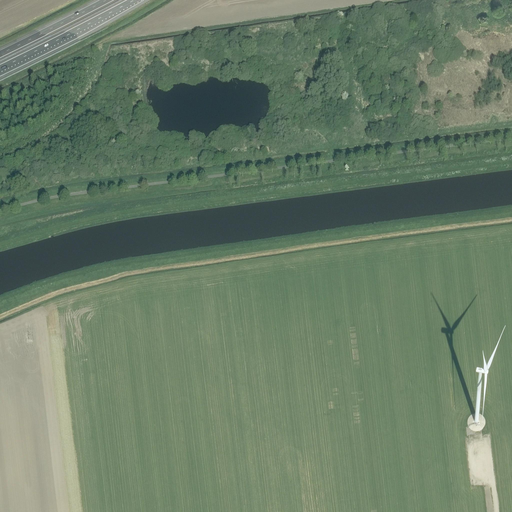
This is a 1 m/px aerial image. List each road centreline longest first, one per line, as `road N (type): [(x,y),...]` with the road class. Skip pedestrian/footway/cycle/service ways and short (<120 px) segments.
road 1 (unclassified): [(511,138),(54,196),(0,210)]
road 2 (motorway): [(0,68),(135,0)]
